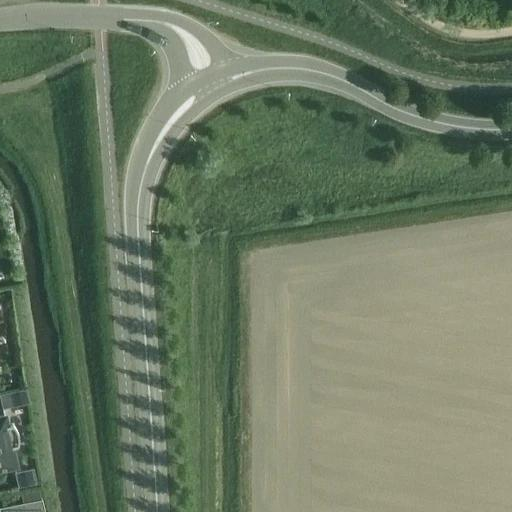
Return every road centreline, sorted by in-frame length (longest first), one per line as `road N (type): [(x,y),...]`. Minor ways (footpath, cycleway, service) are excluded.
road 1 (tertiary): [(155,511),(137,262),(140,180)]
road 2 (tertiary): [(207,77),(188,42),(157,23),(0,21)]
road 3 (tertiary): [(343,83),(418,118),(511,130)]
road 4 (tertiary): [(343,83),(294,61),(207,77)]
road 5 (tertiary): [(215,94),(282,74),(343,83)]
road 6 (tertiary): [(207,77),(167,106),(147,138),(140,180)]
